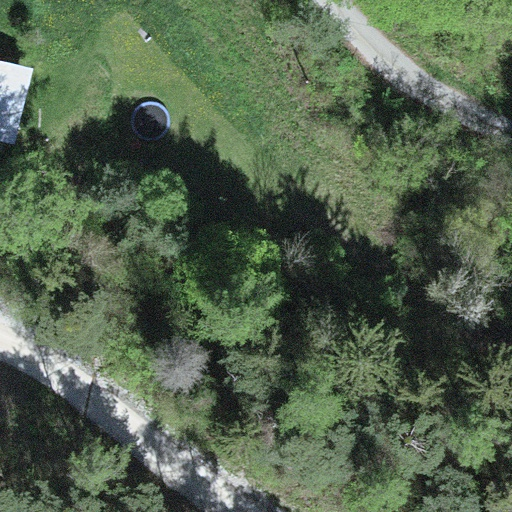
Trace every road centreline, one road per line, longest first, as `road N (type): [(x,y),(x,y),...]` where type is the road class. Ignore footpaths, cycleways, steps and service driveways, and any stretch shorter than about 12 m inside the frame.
road 1 (track): [(367,511),(279,402),(55,287),(0,287)]
road 2 (track): [(327,0),(511,168)]
